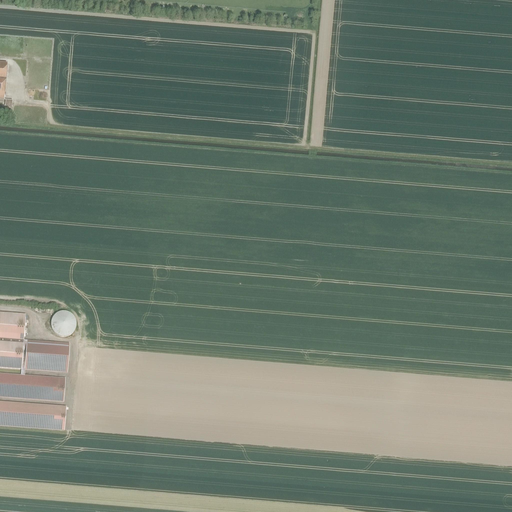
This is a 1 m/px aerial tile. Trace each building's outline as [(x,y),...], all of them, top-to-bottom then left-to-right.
[(76,328),(76,325),(76,322),(75,319),(73,316),(70,314),(67,313),(63,312),(60,313),(57,314),(55,315),(53,318),(51,321),(51,325),(51,328),(53,331),(55,334),(57,336),(60,337),(63,337),(66,337),(70,336),(72,334),(75,331),(76,328)] [(26,316),(0,314),(0,369),(22,371),(26,316)] [(0,397),(64,403),(66,380),(24,377),(25,370),(27,342),(24,341),(21,377),(0,375),(0,397)] [(27,342),(25,370),(67,373),(70,345),(27,342)] [(0,425),(64,430),(66,410),(66,407),(0,402),(0,425)]
